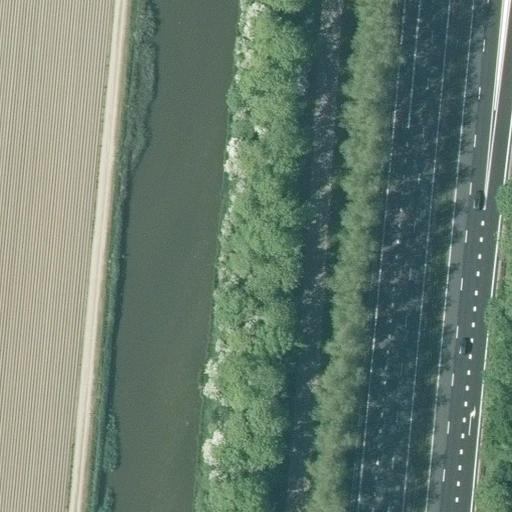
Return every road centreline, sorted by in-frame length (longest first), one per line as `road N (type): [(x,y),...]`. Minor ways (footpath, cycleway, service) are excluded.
road 1 (motorway): [(434,0),(385,511)]
road 2 (track): [(122,0),(75,511)]
road 3 (unclassified): [(296,511),(333,0)]
road 4 (motorway): [(440,511),(466,237)]
road 5 (motorway): [(466,237),(509,0)]
road 6 (motorway): [(466,237),(487,0)]
